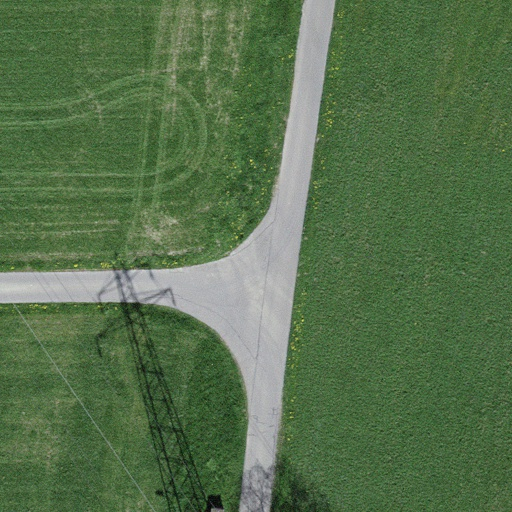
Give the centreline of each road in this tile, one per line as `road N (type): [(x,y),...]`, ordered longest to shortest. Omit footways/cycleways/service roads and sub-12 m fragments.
road 1 (track): [(317,0),(268,343)]
road 2 (track): [(0,289),(273,287)]
